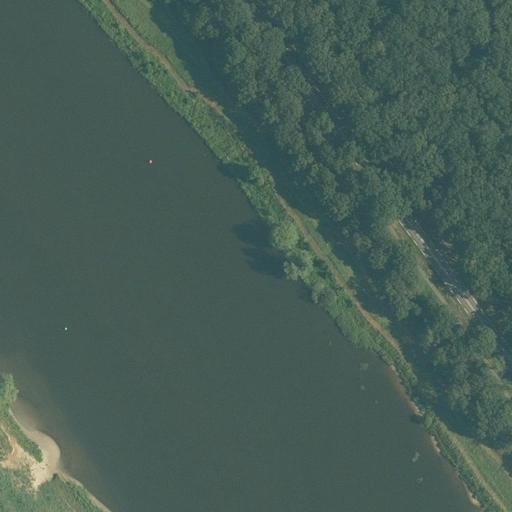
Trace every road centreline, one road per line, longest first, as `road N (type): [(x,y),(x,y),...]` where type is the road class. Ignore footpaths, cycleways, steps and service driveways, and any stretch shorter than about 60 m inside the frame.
road 1 (track): [(129,0),(273,179),(325,269),(468,432)]
road 2 (primary): [(511,369),(244,0)]
